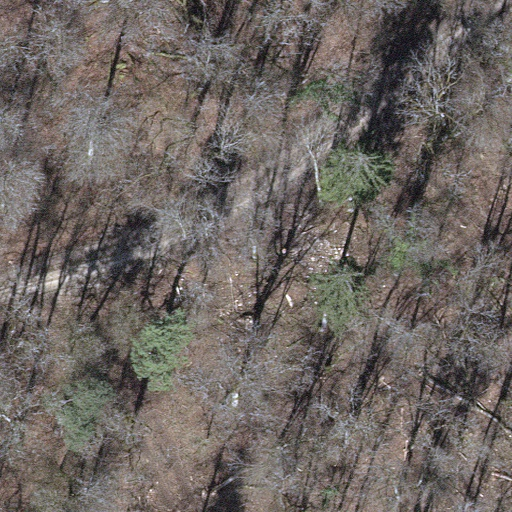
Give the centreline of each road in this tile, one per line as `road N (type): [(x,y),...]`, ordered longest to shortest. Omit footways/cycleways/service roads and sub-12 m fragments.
road 1 (track): [(489,0),(405,85),(166,227),(0,286)]
road 2 (track): [(166,227),(123,151),(172,38),(207,0)]
